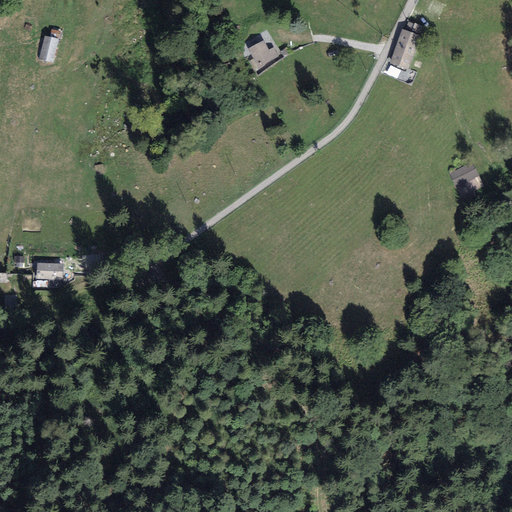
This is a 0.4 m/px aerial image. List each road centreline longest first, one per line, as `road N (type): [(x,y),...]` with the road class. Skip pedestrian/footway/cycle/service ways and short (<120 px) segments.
road 1 (unclassified): [(411,0),(335,133),(137,275)]
road 2 (track): [(137,275),(231,286),(268,317),(314,434),(322,511)]
